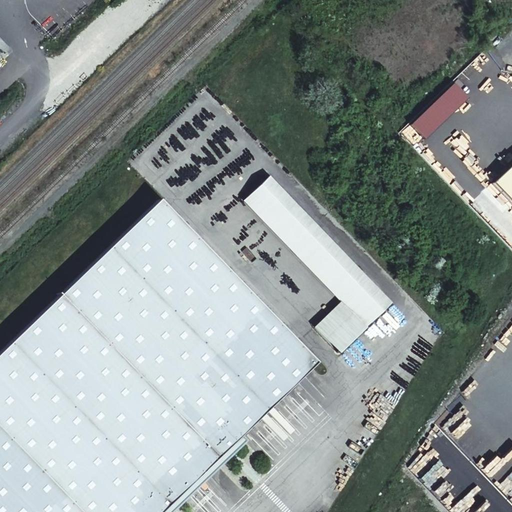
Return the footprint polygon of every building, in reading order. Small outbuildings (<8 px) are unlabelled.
[(511,162),(490,184),(511,207),(511,162)] [(329,308),(353,333),(384,304),(264,177),(246,195),(341,295),(329,308)] [(0,511),(165,511),(178,500),(173,494),(209,459),(214,465),(234,445),(229,439),(232,436),(309,362),(155,200),(0,350),(0,511)] [(332,353),(353,333),(329,308),(308,328),(332,353)] [(238,442),(232,436),(229,439),(234,445),(238,442)] [(173,494),(178,500),(214,465),(209,459),(173,494)]
